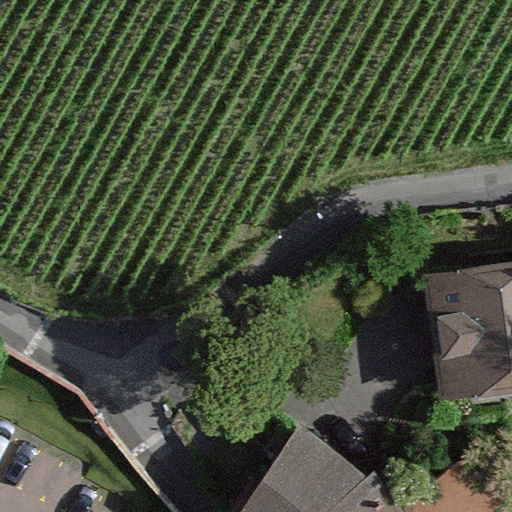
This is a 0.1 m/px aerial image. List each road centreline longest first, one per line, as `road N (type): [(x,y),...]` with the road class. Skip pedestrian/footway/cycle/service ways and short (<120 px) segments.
road 1 (residential): [(511,180),(370,202),(230,305),(85,360)]
road 2 (residential): [(218,511),(85,360)]
